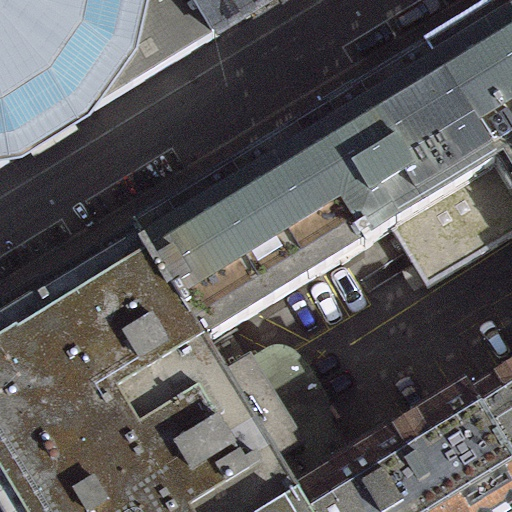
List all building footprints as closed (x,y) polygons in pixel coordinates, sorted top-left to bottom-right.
[(0,0),(0,167),(222,35),(201,0),(0,0)] [(201,0),(222,35),(281,0),(201,0)] [(506,165),(511,174),(511,18),(443,60),(506,165)] [(506,165),(443,60),(148,235),(211,341),(506,165)] [(211,341),(148,235),(0,323),(0,511),(313,511),(303,495),(211,341)] [(511,370),(481,389),(511,439),(511,370)] [(303,495),(313,511),(511,511),(511,439),(481,389),(303,495)]
